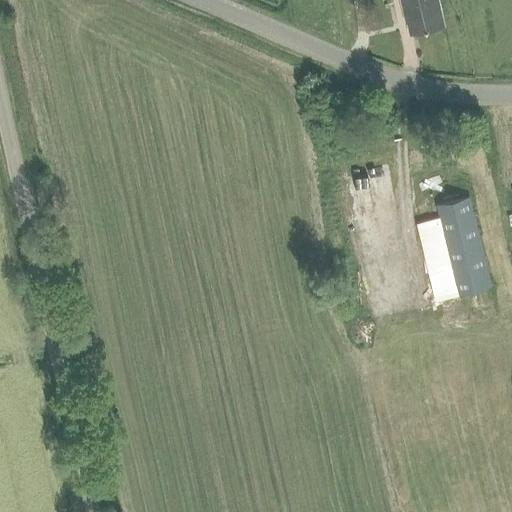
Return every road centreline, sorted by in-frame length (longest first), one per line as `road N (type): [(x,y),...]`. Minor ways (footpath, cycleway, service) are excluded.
road 1 (unclassified): [(84,511),(0,130)]
road 2 (tertiary): [(188,0),(375,75),(457,95),(511,98)]
